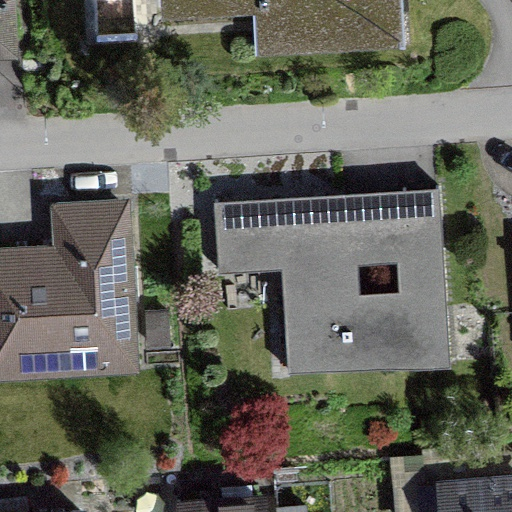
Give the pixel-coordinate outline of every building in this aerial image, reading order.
[(0,0),(0,48),(20,48),(17,0),(0,0)] [(405,42),(402,0),(158,0),(159,13),(252,8),(255,50),(405,42)] [(218,268),(282,264),(288,366),(450,356),(440,182),(214,196),(218,268)] [(0,240),(0,377),(75,374),(75,366),(140,362),(131,191),(50,196),(52,238),(0,240)] [(171,304),(146,305),(147,343),(172,342),(171,304)] [(390,452),(393,511),(511,511),(511,447),(502,448),(501,438),(422,443),(422,450),(390,452)] [(221,488),(176,491),(177,511),(308,511),(307,500),(277,502),(277,511),(270,511),(269,487),(253,488),(253,482),(221,484),(221,488)] [(161,511),(165,508),(165,496),(156,488),(144,489),(136,498),(137,510),(139,511),(161,511)] [(0,511),(88,511),(87,499),(29,503),(28,491),(0,492),(0,511)]
